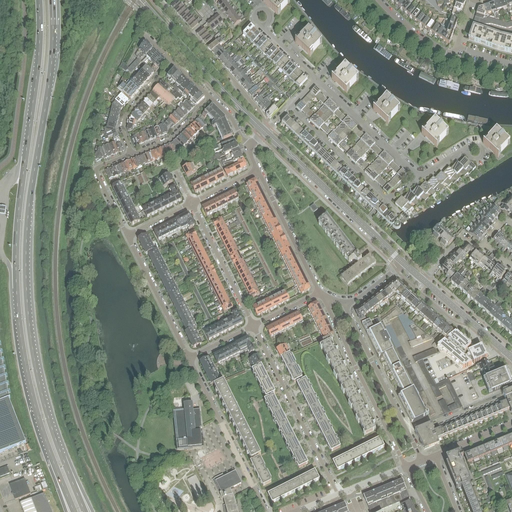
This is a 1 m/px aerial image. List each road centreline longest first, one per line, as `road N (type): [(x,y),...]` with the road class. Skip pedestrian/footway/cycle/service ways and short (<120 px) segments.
road 1 (trunk): [(62,457),(38,382),(25,265),(52,12)]
road 2 (residential): [(319,293),(404,467)]
road 3 (secondary): [(264,131),(402,262)]
road 4 (residential): [(337,494),(253,325)]
road 5 (secondary): [(138,0),(264,131)]
road 6 (residential): [(422,459),(345,302)]
road 7 (trunk): [(16,288),(25,367),(51,458)]
road 8 (residential): [(266,511),(188,357)]
road 9 (trunk): [(38,0),(25,155)]
road 10 (residential): [(419,174),(316,79)]
road 11 (residential): [(256,170),(319,293)]
road 12 (residential): [(253,325),(191,202)]
road 13 (residential): [(188,357),(127,236)]
road 14 (trunk): [(25,155),(16,288)]
road 15 (residential): [(386,198),(290,106)]
road 16 (residential): [(269,126),(190,35)]
